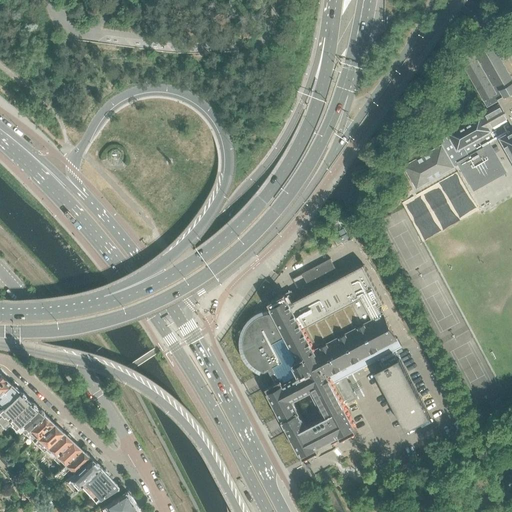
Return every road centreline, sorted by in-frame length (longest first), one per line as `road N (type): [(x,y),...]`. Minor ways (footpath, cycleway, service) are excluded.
road 1 (primary): [(86,197),(71,176),(72,159),(101,112),(136,90),(173,89),(197,100),(221,128),(228,152),(226,179),(198,228),(105,302)]
road 2 (primary): [(0,331),(116,317),(210,270),(302,175),(341,93)]
road 3 (primary): [(331,37),(306,129),(265,196),(193,261),(105,302)]
road 4 (primary): [(0,345),(87,361),(148,390),(199,441),(238,511)]
road 5 (primary): [(331,37),(287,132),(199,248)]
road 6 (primary): [(150,311),(267,511)]
road 7 (residential): [(135,454),(0,269)]
road 8 (primary): [(283,511),(174,310)]
road 9 (secondary): [(0,141),(75,216),(150,311)]
road 10 (primary): [(227,272),(296,206),(339,134)]
road 11 (unclassified): [(339,134),(356,122),(434,0)]
road 12 (residential): [(135,454),(113,457),(8,361)]
road 13 (primary): [(163,294),(86,197)]
